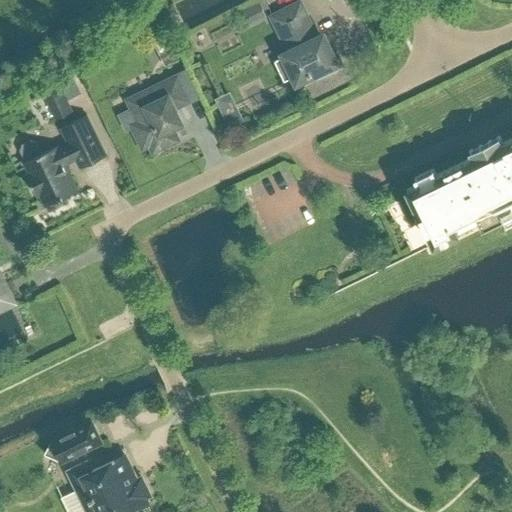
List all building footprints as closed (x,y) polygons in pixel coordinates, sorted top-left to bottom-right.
[(267,16),(259,0),(240,9),(248,25),(267,16)] [(284,54),(297,80),(318,70),(320,74),(342,64),(336,53),(332,55),(322,36),(317,38),(300,2),(272,15),(289,51),(284,54)] [(152,42),(164,66),(179,58),(167,34),(152,42)] [(130,107),(118,113),(126,130),(131,128),(142,150),(148,147),(152,154),(181,140),(176,129),(186,124),(178,108),(191,102),(203,96),(188,67),(177,72),(125,98),(130,107)] [(42,93),(55,119),(73,110),(61,85),(59,86),(55,77),(40,84),(44,92),(42,93)] [(212,128),(229,118),(215,94),(198,103),(212,128)] [(20,149),(25,160),(24,161),(24,162),(25,162),(30,172),(26,174),(36,196),(40,194),(45,204),(44,204),(45,205),(78,189),(77,188),(76,188),(68,172),(71,170),(68,163),(76,159),(80,167),(106,154),(87,114),(61,127),(61,128),(62,128),(69,143),(58,149),(56,145),(42,152),(36,141),(31,139),(22,143),(20,149)] [(500,135),(469,150),(472,157),(407,189),(434,244),(459,232),(454,223),(475,213),(482,227),(501,218),(505,226),(511,222),(511,137),(503,142),(500,135)] [(0,312),(18,304),(0,267),(0,312)] [(104,442),(92,418),(48,437),(50,440),(45,452),(59,458),(61,463),(104,442)] [(87,460),(68,470),(78,491),(87,486),(91,495),(89,496),(91,499),(93,498),(97,507),(88,511),(127,511),(133,509),(131,504),(145,497),(147,502),(148,502),(146,497),(151,494),(142,476),(137,478),(134,471),(128,474),(120,456),(92,469),(87,460)]
